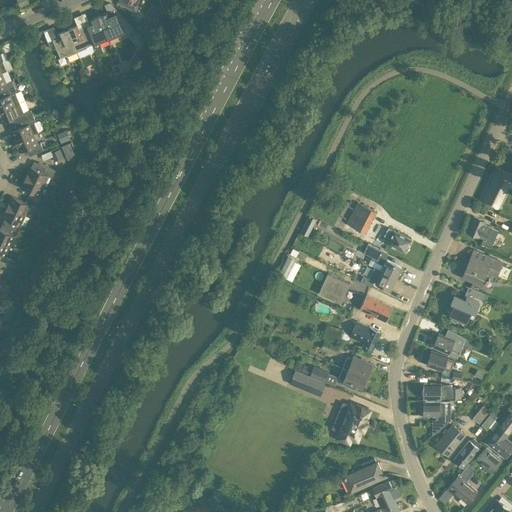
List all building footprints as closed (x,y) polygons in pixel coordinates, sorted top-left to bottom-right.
[(29,6),(26,0),(17,0),(22,9),(29,6)] [(137,0),(118,0),(117,2),(132,10),(135,4),(136,4),(137,0)] [(108,11),(98,16),(108,39),(118,34),(118,33),(124,31),(116,12),(110,15),(108,11)] [(153,11),(143,31),(149,34),(159,14),(153,11)] [(506,11),(501,19),(507,22),(511,14),(506,11)] [(99,42),(108,39),(98,16),(88,20),(89,24),(84,26),(92,44),(96,54),(103,51),(99,42)] [(87,47),(92,44),(84,26),(78,28),(77,25),(67,29),(77,52),(87,48),(87,47)] [(145,40),(132,27),(125,34),(139,49),(145,40)] [(66,56),(77,52),(67,29),(56,33),(58,37),(52,39),(55,46),(60,58),(66,55),(66,56)] [(118,64),(113,67),(116,75),(121,72),(118,64)] [(6,83),(1,72),(0,72),(0,91),(14,86),(12,80),(6,83)] [(0,110),(19,102),(15,92),(16,91),(14,86),(0,91),(0,110)] [(24,113),(19,102),(0,110),(0,122),(0,123),(14,117),(16,122),(33,115),(30,110),(24,113)] [(33,115),(16,122),(18,128),(10,131),(15,142),(33,134),(38,132),(34,121),(35,121),(33,115)] [(56,134),(60,141),(69,137),(65,129),(56,134)] [(38,144),(33,134),(15,142),(19,152),(23,150),(24,151),(28,153),(29,156),(43,150),(40,143),(38,144)] [(66,157),(73,154),(69,143),(61,146),(66,157)] [(51,152),(54,160),(63,157),(60,149),(51,152)] [(25,177),(43,186),(48,176),(52,178),(56,171),(38,162),(37,164),(33,165),(32,167),(30,166),(25,177)] [(511,186),(511,174),(495,167),(480,200),(499,209),(510,186),(511,186)] [(39,196),(43,186),(25,177),(20,187),(39,196)] [(11,196),(6,206),(25,215),(30,205),(11,196)] [(27,197),(25,202),(30,205),(35,207),(38,202),(27,197)] [(357,201),(346,223),(332,248),(340,252),(352,258),(377,211),(357,201)] [(66,207),(61,204),(58,211),(63,214),(66,207)] [(7,225),(23,233),(26,228),(22,226),(20,225),(25,215),(6,206),(2,216),(9,220),(7,225)] [(306,214),(300,232),(308,235),(314,217),(306,214)] [(467,232),(472,234),(472,236),(475,237),(477,236),(479,237),(480,234),(487,237),(491,227),(484,224),(485,221),(473,216),(467,232)] [(15,236),(17,237),(21,239),(23,233),(7,225),(4,231),(0,228),(0,241),(10,246),(15,236)] [(404,252),(405,250),(407,250),(408,247),(407,245),(411,239),(388,227),(384,236),(389,238),(387,243),(404,252)] [(0,253),(5,256),(10,246),(0,241),(0,253)] [(370,259),(384,266),(381,271),(395,278),(401,266),(385,258),(388,253),(367,243),(363,252),(371,257),(370,259)] [(298,251),(293,248),(290,254),(296,257),(298,251)] [(471,256),(463,276),(478,282),(481,276),(483,277),(485,272),(496,276),(502,262),(487,256),(484,262),(471,256)] [(353,261),(341,257),(338,265),(350,269),(353,261)] [(395,278),(381,271),(375,282),(390,289),(395,278)] [(327,273),(318,293),(340,303),(350,283),(327,273)] [(371,286),(374,281),(363,275),(360,281),(371,286)] [(468,286),(465,293),(481,299),(484,293),(468,286)] [(366,295),(359,309),(385,321),(392,306),(366,295)] [(474,313),(479,301),(467,297),(466,301),(454,296),(451,303),(454,305),(450,315),(452,316),(451,319),(452,321),(455,322),(457,321),(458,319),(466,322),(467,319),(464,318),(468,310),(474,313)] [(12,322),(14,317),(13,316),(7,313),(5,318),(11,321),(12,322)] [(356,322),(349,337),(363,343),(361,347),(371,351),(380,332),(356,322)] [(327,324),(322,337),(337,343),(342,329),(327,324)] [(448,354),(454,340),(438,333),(432,348),(448,354)] [(470,350),(474,341),(464,337),(461,347),(470,350)] [(324,339),(320,348),(336,354),(340,345),(324,339)] [(426,365),(442,371),(443,369),(449,371),(453,360),(447,358),(447,356),(431,350),(426,365)] [(346,358),(342,368),(366,378),(371,365),(352,357),(352,358),(348,356),(346,358)] [(313,366),(312,368),(303,364),(300,371),(309,375),(324,381),(328,372),(313,366)] [(360,391),(366,378),(342,368),(338,377),(339,379),(343,381),(341,383),(360,391)] [(311,391),(316,379),(295,370),(290,382),(311,391)] [(460,398),(460,388),(447,388),(447,385),(440,385),(440,384),(423,383),(423,399),(440,399),(440,397),(447,397),(449,398),(460,398)] [(467,398),(471,401),(478,393),(474,389),(467,398)] [(423,401),(423,415),(439,415),(439,420),(449,420),(450,420),(450,401),(423,401)] [(349,405),(342,402),(335,419),(342,422),(338,433),(339,433),(337,438),(349,443),(351,438),(357,441),(362,430),(363,430),(367,421),(365,421),(370,410),(356,404),(356,406),(350,403),(349,405)] [(472,418),(479,423),(489,410),(483,405),(472,418)] [(485,441),(504,457),(511,446),(511,443),(505,437),(511,429),(511,411),(510,410),(485,441)] [(497,416),(491,412),(481,425),(486,429),(497,416)] [(452,424),(435,445),(448,455),(464,435),(452,424)] [(471,439),(469,441),(468,440),(453,459),(463,467),(478,448),(478,447),(480,444),(474,438),(471,439)] [(485,447),(475,459),(491,472),(501,460),(485,447)] [(343,477),(350,491),(383,476),(377,461),(343,477)] [(468,463),(463,469),(471,475),(475,470),(474,470),(475,469),(468,463)] [(467,480),(471,475),(463,469),(460,474),(459,474),(467,480)] [(459,474),(460,474),(458,473),(445,489),(452,494),(453,493),(465,503),(476,490),(465,482),(467,480),(459,474)] [(396,511),(399,511),(393,497),(398,495),(394,488),(392,489),(388,480),(372,488),(375,496),(376,496),(380,504),(374,506),(375,509),(370,511),(369,511),(396,511)] [(496,499),(484,511),(508,511),(510,511),(496,499)]
